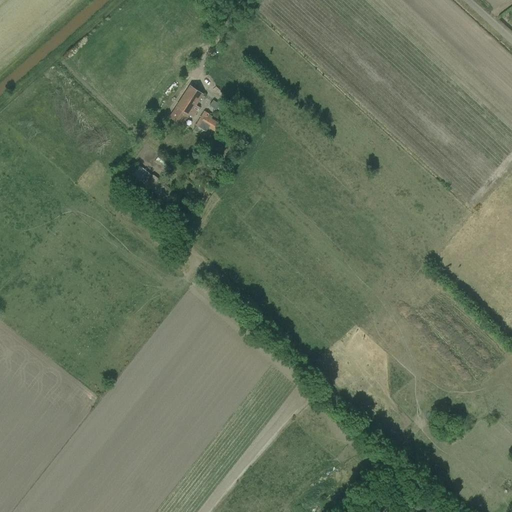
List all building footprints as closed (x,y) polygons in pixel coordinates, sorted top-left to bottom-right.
[(169,118),(178,123),(181,125),(187,114),(193,118),(199,108),(195,105),(202,94),(190,86),(169,118)] [(209,106),(219,113),(222,107),(213,100),(209,106)] [(204,111),(196,124),(202,128),(204,125),(216,133),(221,124),(211,119),(212,116),(204,111)] [(170,206),(178,195),(138,165),(131,174),(145,185),(144,185),(170,206)] [(442,431),(449,423),(453,419),(446,413),(442,417),(436,424),(442,431)]
